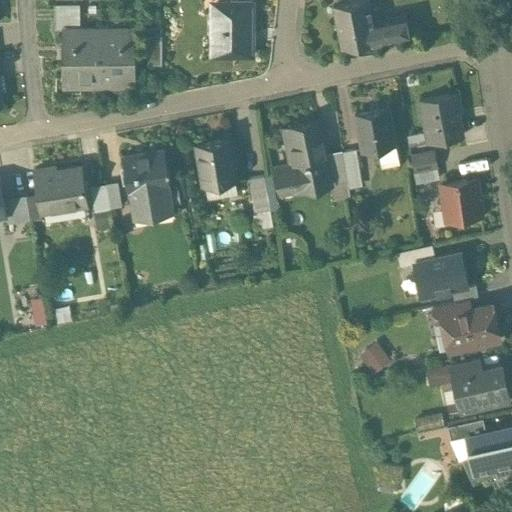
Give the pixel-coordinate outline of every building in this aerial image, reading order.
[(369,0),(356,0),(333,5),(342,48),(409,34),(405,16),(374,22),(369,0)] [(254,1),(230,1),(230,10),(211,10),(211,55),(253,55),(254,1)] [(80,3),(55,3),(55,29),(62,28),(80,28),(80,3)] [(162,64),(162,27),(148,27),(148,64),(162,64)] [(99,85),(99,28),(80,28),(62,28),(63,79),(79,79),(79,85),(99,85)] [(135,28),(99,28),(99,85),(119,85),(119,79),(136,78),(135,28)] [(456,93),(420,100),(426,131),(429,142),(463,135),(458,112),(460,111),(456,93)] [(389,106),(355,113),(362,149),(380,146),(384,163),(399,160),(395,143),(396,142),(389,106)] [(319,120),(289,126),(293,144),(287,146),(291,162),(275,166),(281,193),(331,183),(332,183),(326,156),(319,120)] [(426,131),(409,135),(411,146),(429,142),(426,131)] [(231,138),(196,144),(203,185),(207,184),(209,196),(236,192),(234,180),(238,179),(231,138)] [(356,148),(342,150),(343,152),(347,179),(361,177),(356,148)] [(164,149),(124,155),(134,218),(174,212),(167,169),(170,168),(170,166),(167,166),(164,149)] [(434,151),(411,155),(414,171),(437,166),(434,151)] [(347,179),(343,152),(326,156),(332,183),(347,179)] [(82,166),(48,172),(47,167),(34,170),(38,194),(41,210),(42,210),(88,203),(82,166)] [(264,175),(249,177),(255,212),(270,209),(264,175)] [(476,178),(442,183),(447,219),(481,214),(476,178)] [(332,183),(331,183),(334,199),(350,196),(347,179),(332,183)] [(118,182),(105,184),(109,207),(121,205),(118,182)] [(105,184),(92,186),(95,210),(109,207),(105,184)] [(38,194),(26,196),(30,219),(43,217),(42,210),(41,210),(38,194)] [(26,196),(4,199),(6,215),(7,223),(30,219),(26,196)] [(432,243),(397,251),(400,265),(414,262),(414,261),(435,256),(432,243)] [(435,256),(414,261),(414,262),(421,294),(462,286),(469,284),(461,250),(435,256)] [(469,284),(462,286),(464,297),(469,297),(469,296),(478,294),(476,283),(469,284)] [(39,322),(51,321),(48,293),(36,294),(39,322)] [(469,297),(433,304),(436,317),(442,316),(442,315),(471,308),(469,297)] [(492,304),(442,315),(442,316),(446,331),(451,330),(455,349),(500,339),(492,304)] [(479,356),(452,362),(454,373),(481,367),(479,356)] [(371,366),(364,358),(357,365),(363,372),(371,366)] [(452,362),(428,367),(432,383),(455,378),(454,373),(452,362)] [(481,367),(454,373),(455,378),(462,408),(474,406),(476,407),(483,406),(484,403),(509,398),(506,386),(510,385),(508,374),(504,374),(501,363),(481,367)] [(435,413),(416,417),(418,429),(438,425),(435,413)] [(483,416),(448,424),(451,438),(468,435),(468,434),(486,430),(483,416)] [(511,424),(486,430),(468,434),(468,435),(472,454),(465,458),(475,478),(487,472),(493,469),(492,466),(511,461),(511,424)] [(511,461),(492,466),(493,469),(487,472),(495,487),(511,478),(511,461)] [(400,471),(380,467),(378,479),(380,479),(395,482),(397,483),(400,471)] [(395,482),(380,479),(379,488),(394,491),(395,482)]
